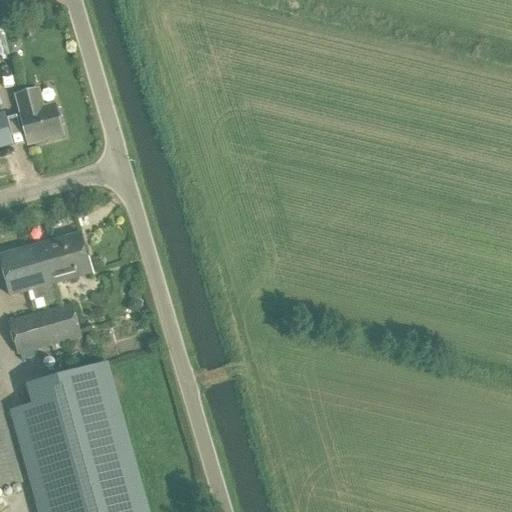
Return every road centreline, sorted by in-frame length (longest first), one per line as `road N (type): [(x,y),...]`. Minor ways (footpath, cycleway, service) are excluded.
road 1 (unclassified): [(224,511),(120,167)]
road 2 (unclassified): [(120,167),(72,0)]
road 3 (unclassified): [(120,167),(0,200)]
